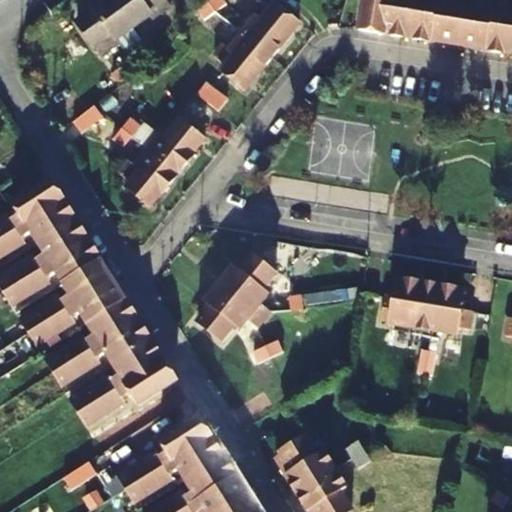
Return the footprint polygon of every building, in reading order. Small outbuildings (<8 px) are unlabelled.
[(113,0),(109,0),(78,22),(103,57),(120,46),(117,41),(135,29),(113,0)] [(113,0),(135,29),(151,17),(154,21),(172,8),(165,0),(113,0)] [(231,3),(228,0),(213,0),(213,1),(220,11),(231,3)] [(365,0),(360,29),(386,33),(391,0),(365,0)] [(391,0),(386,33),(411,37),(417,0),(391,0)] [(417,0),(411,37),(435,41),(442,0),(417,0)] [(442,0),(435,41),(460,46),(467,3),(453,1),(453,0),(442,0)] [(482,0),(481,5),(467,3),(460,46),(485,50),(492,0),(482,0)] [(492,0),(485,50),(509,54),(511,38),(511,10),(502,9),(503,2),(505,0),(492,0)] [(220,11),(213,1),(202,8),(209,19),(220,11)] [(243,34),(273,58),(299,25),(275,6),(271,11),(260,2),(250,14),(255,18),(243,34)] [(243,34),(230,50),(224,45),(214,58),(225,66),(222,71),(246,92),(273,58),(243,34)] [(79,80),(95,104),(116,89),(100,66),(79,80)] [(131,78),(124,68),(115,76),(122,85),(131,78)] [(231,101),(210,84),(201,95),(222,112),(231,101)] [(102,118),(94,107),(72,123),(80,134),(102,118)] [(141,127),(132,119),(123,129),(133,137),(141,127)] [(148,150),(178,175),(205,142),(181,122),(167,138),(161,134),(148,150)] [(133,137),(123,129),(114,140),(124,148),(133,137)] [(148,150),(136,166),(131,162),(120,173),(131,183),(127,188),(151,208),(178,175),(148,150)] [(0,222),(0,240),(64,202),(51,181),(14,204),(22,216),(17,220),(8,218),(0,222)] [(76,221),(64,202),(0,240),(0,259),(24,244),(26,235),(32,233),(39,244),(76,221)] [(0,278),(0,285),(5,293),(88,241),(76,221),(39,244),(46,256),(40,259),(32,258),(0,278)] [(101,261),(88,241),(5,293),(13,306),(49,284),(50,277),(57,273),(64,283),(101,261)] [(263,293),(276,277),(251,256),(237,273),(250,283),(242,292),(261,306),(268,297),(263,293)] [(22,320),(29,333),(113,281),(101,261),(64,283),(70,295),(65,298),(57,297),(22,320)] [(249,320),(258,328),(270,313),(261,306),(242,292),(250,283),(237,273),(232,268),(205,300),(211,305),(224,315),(231,306),(249,320)] [(419,306),(422,284),(397,279),(394,297),(385,296),(381,320),(390,321),(390,324),(424,329),(431,330),(434,309),(419,306)] [(126,301),(113,281),(29,333),(38,346),(74,324),(75,317),(82,314),(89,325),(126,301)] [(434,309),(431,330),(455,334),(456,328),(469,330),(472,312),(460,310),(463,290),(431,285),(422,284),(419,306),(434,309)] [(300,295),(288,297),(290,310),(302,308),(300,295)] [(46,361),(54,374),(139,321),(126,301),(89,325),(95,335),(90,339),(81,337),(46,361)] [(198,323),(222,343),(236,325),(241,329),(249,320),(231,306),(224,315),(211,305),(198,323)] [(151,341),(139,321),(54,374),(62,386),(99,364),(100,356),(107,353),(114,364),(151,341)] [(77,396),(85,408),(163,360),(151,341),(114,364),(120,375),(115,379),(107,378),(77,396)] [(279,341),(266,347),(271,358),(284,353),(279,341)] [(271,358),(266,347),(254,352),(259,363),(271,358)] [(416,373),(421,349),(414,348),(410,372),(416,373)] [(427,351),(421,349),(416,373),(423,374),(427,351)] [(85,408),(79,413),(87,427),(124,404),(125,395),(131,393),(139,406),(176,382),(163,360),(85,408)] [(154,455),(119,477),(127,490),(199,445),(211,437),(198,417),(160,440),(169,453),(164,456),(154,455)] [(173,472),(178,469),(186,481),(223,457),(211,437),(199,445),(127,490),(135,502),(171,481),(173,472)] [(276,458),(286,475),(304,464),(311,474),(331,463),(324,452),(319,455),(307,438),(276,458)] [(353,459),(365,452),(358,442),(347,449),(353,459)] [(359,469),(371,462),(365,452),(353,459),(359,469)] [(150,511),(178,511),(236,476),(223,457),(186,481),(192,491),(186,496),(178,494),(150,511)] [(96,472),(89,461),(63,477),(70,489),(96,472)] [(304,464),(286,475),(285,477),(306,511),(308,511),(327,500),(321,490),(340,478),(331,463),(311,474),(304,464)] [(224,511),(248,497),(236,476),(178,511),(199,511),(204,510),(205,511),(224,511)] [(308,511),(347,511),(352,510),(341,492),(347,488),(340,478),(321,490),(327,500),(308,511)] [(510,498),(499,490),(492,500),(504,508),(510,498)] [(257,511),(248,497),(224,511),(257,511)]
